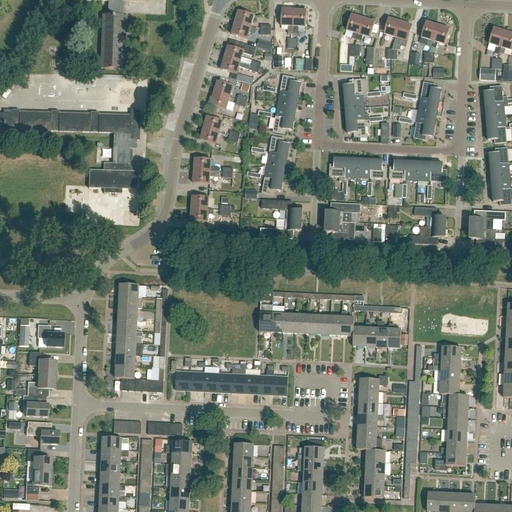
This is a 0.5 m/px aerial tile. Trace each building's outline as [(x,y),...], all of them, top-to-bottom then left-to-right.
[(74,0),(75,1),(108,2),(109,3),(109,2),(110,2),(110,16),(102,16),(101,58),(98,58),(97,69),(123,70),(124,59),(121,59),(122,34),(126,34),(127,17),(122,17),(123,3),(145,4),(144,0),(145,0),(147,0),(74,0)] [(293,35),(294,11),(282,10),(281,27),(288,27),(287,35),(293,35)] [(235,23),(251,28),(255,16),(239,11),(235,23)] [(306,28),(307,12),(294,11),(293,35),(298,36),(298,28),(306,28)] [(357,41),(363,19),(351,16),(347,32),(354,34),(352,39),(357,41)] [(363,19),(357,41),(361,42),(363,37),(370,39),(375,23),(363,19)] [(396,39),(401,23),(389,19),(384,35),(396,39)] [(255,29),(251,28),(235,23),(231,35),(248,40),(250,32),(254,34),(255,29)] [(413,26),(401,23),(396,39),(392,50),(392,51),(392,60),(397,61),(397,51),(400,51),(401,47),(406,49),(413,26)] [(431,48),(438,26),(426,23),(421,39),(428,40),(426,46),(431,48)] [(438,26),(431,48),(436,49),(437,43),(445,46),(450,30),(438,26)] [(500,48),(505,32),(494,28),(489,45),(496,47),(494,53),(494,54),(498,56),(500,48)] [(511,34),(505,32),(500,48),(501,48),(499,54),(504,55),(506,50),(511,51),(511,34)] [(225,58),(250,66),(260,69),(261,64),(242,59),(243,54),(254,57),(257,49),(240,44),(238,49),(228,46),(225,58)] [(273,46),(265,44),(264,50),(271,52),(273,46)] [(412,54),(411,66),(419,67),(420,55),(412,54)] [(225,58),(221,70),(237,75),(239,68),(248,71),(250,66),(225,58)] [(312,61),(304,61),(304,72),(311,72),(312,61)] [(445,70),(434,70),(434,78),(444,78),(445,70)] [(495,82),(496,71),(480,70),(480,81),(495,82)] [(511,72),(504,72),(503,80),(511,80),(511,72)] [(298,94),(298,96),(299,96),(301,84),(294,83),(295,79),(283,77),(280,91),(298,94)] [(345,97),(363,95),(362,81),(349,82),(350,86),(343,86),(344,98),(345,98),(345,97)] [(218,82),(214,94),(230,99),(234,87),(218,82)] [(438,101),(438,103),(439,103),(441,91),(435,90),(436,86),(424,84),(421,98),(438,101)] [(485,105),(486,105),(486,103),(508,101),(508,105),(511,104),(511,100),(508,101),(507,98),(503,98),(502,87),(490,88),(490,92),(484,93),(485,105)] [(295,108),(298,96),(298,94),(280,91),(278,105),(295,108)] [(227,110),(230,99),(214,94),(211,106),(227,110)] [(346,110),(364,109),(363,95),(345,97),(345,98),(346,110)] [(436,115),(438,103),(438,101),(421,98),(419,112),(436,115)] [(508,101),(486,103),(486,105),(487,117),(505,116),(504,108),(508,108),(508,105),(508,101)] [(293,120),(295,108),(278,105),(275,119),(293,122),(293,120)] [(364,109),(346,110),(347,123),(348,124),(365,123),(365,122),(369,121),(369,123),(376,123),(375,118),(369,119),(369,115),(365,116),(364,109)] [(0,131),(113,134),(113,148),(133,149),(133,141),(139,141),(140,112),(130,111),(130,115),(98,114),(90,113),(90,114),(58,113),(58,112),(50,112),(50,113),(19,112),(19,111),(3,111),(3,115),(0,114),(0,131)] [(433,128),(434,127),(436,115),(419,112),(416,125),(433,128)] [(505,116),(487,117),(488,129),(488,131),(506,130),(505,116)] [(204,129),(220,134),(223,122),(207,117),(204,129)] [(294,120),(293,120),(293,122),(275,119),(273,133),(285,135),(286,131),(292,132),(294,120)] [(366,137),(365,123),(348,124),(347,123),(346,123),(347,135),(354,134),(354,138),(366,137)] [(435,127),(434,127),(433,128),(416,125),(413,140),(426,142),(426,138),(433,139),(435,127)] [(216,146),(220,134),(204,129),(200,141),(216,146)] [(507,144),(506,130),(488,131),(488,129),(487,129),(488,141),(494,141),(495,145),(507,144)] [(287,155),(287,157),(288,157),(290,145),(283,144),(284,140),(272,138),(269,152),(287,155)] [(132,173),(133,149),(113,148),(112,165),(103,164),(103,172),(89,171),(88,189),(104,190),(104,194),(122,195),(122,190),(137,191),(138,173),(132,173)] [(491,167),(509,166),(507,149),(495,150),(496,154),(489,155),(490,167),(491,167)] [(284,169),(287,157),(287,155),(269,152),(267,166),(284,169)] [(211,173),(219,173),(220,168),(211,168),(212,160),(195,159),(194,172),(211,173)] [(344,179),(345,161),(346,161),(346,160),(334,159),(334,166),(330,166),(329,178),(339,178),(339,183),(343,183),(343,189),(347,189),(347,183),(344,183),(345,179),(344,179)] [(359,162),(346,161),(345,161),(344,179),(345,179),(358,179),(359,162)] [(373,162),(372,180),(386,181),(387,168),(383,168),(383,162),(371,161),(371,162),(373,162)] [(373,162),(371,162),(359,162),(358,179),(372,180),(373,162)] [(404,164),(406,164),(406,163),(394,162),(394,169),(390,168),(389,181),(404,181),(404,164)] [(418,164),(406,164),(404,164),(404,181),(418,182),(418,164)] [(432,165),(431,165),(418,164),(418,182),(432,183),(432,165)] [(432,165),(432,183),(446,183),(447,171),(442,171),(443,164),(431,164),(431,165),(432,165)] [(282,183),(282,181),(284,169),(267,166),(265,180),(282,183)] [(492,179),(510,177),(509,166),(491,167),(492,179)] [(219,173),(211,173),(194,172),(193,184),(210,185),(210,178),(219,178),(219,173)] [(492,179),(493,191),(511,189),(510,177),(492,179)] [(283,181),(282,181),(282,183),(265,180),(262,194),(274,196),(275,192),(281,193),(283,181)] [(511,189),(511,190),(511,189),(493,191),(492,191),(493,203),(500,203),(500,207),(511,205),(511,203),(511,201),(511,189)] [(257,200),(258,191),(246,191),(245,200),(257,200)] [(344,202),(344,196),(342,196),(343,193),(340,193),(340,191),(332,191),(332,199),(337,199),(337,201),(344,202)] [(192,197),(192,209),(208,211),(209,198),(192,197)] [(286,211),(282,210),(282,202),(262,201),(262,210),(286,211)] [(326,223),(350,224),(350,214),(360,215),(361,206),(346,205),(345,213),(327,213),(326,223)] [(213,211),(208,211),(192,209),(191,222),(207,223),(208,215),(213,216),(213,211)] [(429,228),(445,229),(446,218),(431,218),(432,210),(415,209),(415,217),(430,218),(429,228)] [(275,221),(301,222),(302,211),(286,211),(285,221),(275,220),(275,221)] [(493,231),(494,221),(505,222),(506,213),(485,212),(484,220),(471,219),(470,230),(493,231)] [(301,232),(301,222),(275,221),(277,221),(276,230),(261,230),(260,239),(282,240),(283,231),(285,231),(285,232),(301,232)] [(349,235),(350,224),(326,223),(326,234),(340,234),(339,240),(348,241),(348,235),(349,235)] [(387,226),(386,236),(394,237),(395,227),(387,226)] [(429,228),(420,227),(419,237),(410,237),(410,245),(431,246),(431,239),(445,239),(445,229),(429,228)] [(382,229),(374,229),(373,243),(382,244),(382,229)] [(496,231),(493,231),(470,230),(470,240),(483,241),(483,248),(504,249),(504,242),(495,241),(496,231)] [(120,298),(139,299),(140,287),(120,286),(120,298)] [(274,302),(274,298),(274,294),(265,293),(261,293),(261,302),(274,302)] [(120,298),(119,309),(138,310),(139,299),(120,298)] [(272,334),(273,315),(273,308),(261,308),(260,334),(272,334)] [(273,308),(273,315),(272,334),(283,335),(284,315),(285,309),(273,308)] [(138,322),(138,310),(119,309),(119,321),(138,322)] [(353,338),(354,329),(355,319),(346,318),(347,313),(342,313),(342,318),(341,338),(353,338)] [(295,335),(296,316),(284,315),(283,335),(295,335)] [(307,336),(307,316),(296,316),(295,335),(307,336)] [(318,337),(319,317),(307,316),(307,336),(318,337)] [(330,337),(331,318),(319,317),(318,337),(330,337)] [(342,318),(331,318),(330,337),(341,338),(342,318)] [(137,334),(138,322),(119,321),(118,333),(137,334)] [(390,330),(389,330),(383,330),(384,322),(378,322),(377,330),(378,330),(377,349),(389,350),(390,330)] [(367,324),(366,329),(365,349),(377,349),(378,330),(377,330),(371,330),(371,324),(367,324)] [(390,330),(389,350),(401,350),(402,331),(394,331),(394,326),(390,326),(389,330),(390,330)] [(21,327),(20,348),(28,348),(29,328),(21,327)] [(63,349),(64,335),(50,335),(50,328),(38,327),(38,339),(47,340),(46,348),(63,349)] [(365,349),(366,329),(354,329),(353,338),(354,338),(353,348),(365,349)] [(118,333),(117,344),(137,345),(137,337),(142,338),(143,334),(137,334),(118,333)] [(38,339),(37,348),(46,348),(47,340),(38,339)] [(136,357),(137,345),(117,344),(117,356),(136,357)] [(442,360),(461,361),(462,349),(442,348),(442,356),(434,355),(434,360),(442,361),(442,360)] [(39,376),(57,377),(57,376),(55,376),(56,363),(40,362),(40,354),(30,354),(29,367),(39,368),(39,376)] [(135,369),(136,357),(117,356),(116,368),(135,369)] [(435,372),(441,372),(461,373),(461,361),(442,360),(442,361),(441,367),(434,367),(433,372),(435,372)] [(116,368),(116,380),(122,380),(129,381),(135,381),(135,369),(116,368)] [(205,375),(204,393),(218,394),(218,376),(219,369),(213,369),(205,368),(205,369),(205,375)] [(232,376),(232,395),(245,395),(246,377),(246,371),(240,371),(233,370),(232,376)] [(246,377),(245,395),(259,396),(260,378),(260,372),(254,371),(246,371),(246,377)] [(274,378),(273,397),(287,397),(288,379),(288,373),(282,373),(282,372),(274,372),(274,378)] [(460,385),(461,373),(441,372),(441,384),(460,385)] [(177,374),(176,392),(190,392),(191,374),(177,373),(177,374)] [(191,374),(190,392),(204,393),(205,375),(191,374)] [(57,377),(39,376),(38,384),(28,384),(27,397),(38,398),(39,390),(55,391),(55,377),(57,377)] [(218,376),(218,394),(232,395),(232,376),(218,376)] [(273,397),(274,378),(260,378),(259,396),(273,397)] [(360,393),(379,393),(380,386),(387,387),(388,378),(380,378),(379,381),(360,380),(360,393)] [(459,397),(460,385),(441,384),(440,395),(440,396),(443,396),(459,397)] [(511,399),(511,387),(504,387),(503,399),(511,399)] [(379,405),(379,393),(360,393),(359,404),(379,405)] [(469,397),(459,397),(443,396),(442,403),(440,403),(440,408),(444,408),(449,408),(469,409),(469,397)] [(48,418),(48,406),(38,405),(39,398),(23,398),(23,408),(26,408),(25,417),(48,418)] [(378,417),(379,405),(359,404),(359,416),(378,417)] [(468,421),(469,409),(449,408),(449,414),(444,413),(443,420),(449,420),(468,421)] [(359,416),(358,427),(378,428),(378,422),(384,422),(384,417),(383,417),(378,417),(359,416)] [(468,432),(468,421),(449,420),(448,431),(468,432)] [(26,436),(32,437),(40,437),(40,445),(58,446),(58,433),(45,432),(45,425),(47,425),(47,424),(32,423),(27,423),(27,429),(26,429),(26,436)] [(377,440),(378,428),(358,427),(358,439),(377,440)] [(467,444),(468,432),(448,431),(447,443),(467,444)] [(122,452),(122,451),(122,445),(128,445),(129,440),(103,439),(102,451),(122,452)] [(382,440),(377,440),(358,439),(357,451),(367,452),(376,452),(377,445),(382,445),(382,440)] [(310,449),(325,450),(325,442),(311,441),(310,449)] [(167,447),(166,454),(173,454),(192,455),(193,443),(174,442),(173,448),(167,447)] [(466,456),(467,444),(447,443),(447,449),(441,449),(441,454),(447,455),(466,456)] [(234,457),(254,458),(254,446),(235,445),(234,457)] [(298,460),(305,461),(324,462),(325,450),(310,449),(305,449),(305,457),(298,456),(298,460)] [(33,473),(52,474),(52,471),(51,471),(51,460),(40,459),(40,451),(28,451),(27,463),(34,463),(33,473)] [(129,452),(122,451),(122,452),(102,451),(102,462),(121,463),(122,458),(128,458),(129,452)] [(386,453),(376,452),(367,452),(366,464),(386,465),(386,453)] [(192,467),(192,455),(173,454),(172,466),(192,467)] [(466,468),(466,456),(447,455),(447,462),(436,462),(435,471),(447,472),(447,467),(466,468)] [(253,470),(254,458),(234,457),(234,469),(253,470)] [(324,473),(324,462),(305,461),(304,468),(298,468),(298,472),(304,472),(324,473)] [(128,464),(121,463),(102,462),(101,474),(121,475),(121,468),(127,469),(128,464)] [(385,476),(386,465),(366,464),(365,475),(385,476)] [(191,479),(192,467),(172,466),(172,478),(191,479)] [(253,481),(253,470),(234,469),(233,481),(253,481)] [(323,485),(324,473),(304,472),(304,484),(323,485)] [(52,476),(52,474),(33,473),(33,483),(26,482),(25,495),(38,496),(39,487),(50,488),(50,476),(52,476)] [(120,487),(121,475),(101,474),(101,486),(120,487)] [(384,488),(385,476),(365,475),(365,487),(384,488)] [(191,490),(191,479),(172,478),(171,489),(191,490)] [(252,493),(253,481),(233,481),(233,492),(252,493)] [(322,497),(323,485),(304,484),(303,496),(322,497)] [(101,486),(100,497),(120,498),(120,492),(125,492),(126,487),(120,487),(101,486)] [(388,488),(384,488),(365,487),(364,499),(384,500),(384,492),(388,492),(388,488)] [(190,502),(191,490),(171,489),(171,501),(190,502)] [(252,505),(252,493),(233,492),(232,504),(252,505)] [(439,511),(440,494),(428,494),(427,511),(439,511)] [(450,511),(452,495),(440,494),(439,511),(450,511)] [(462,511),(463,495),(452,495),(450,511),(462,511)] [(474,511),(475,506),(475,496),(463,495),(462,511),(474,511)] [(322,508),(322,497),(303,496),(302,507),(322,508)] [(99,509),(107,509),(119,510),(119,503),(126,504),(126,499),(120,498),(100,497),(99,509)] [(189,511),(190,502),(171,501),(170,511),(189,511)]
